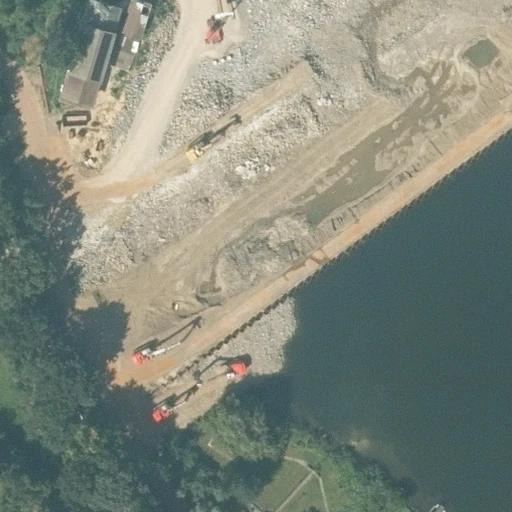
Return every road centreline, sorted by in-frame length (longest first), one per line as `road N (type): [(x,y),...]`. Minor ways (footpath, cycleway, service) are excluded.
road 1 (track): [(189,511),(137,448),(51,265),(28,105),(0,59)]
road 2 (unclassified): [(131,511),(87,450),(0,216)]
